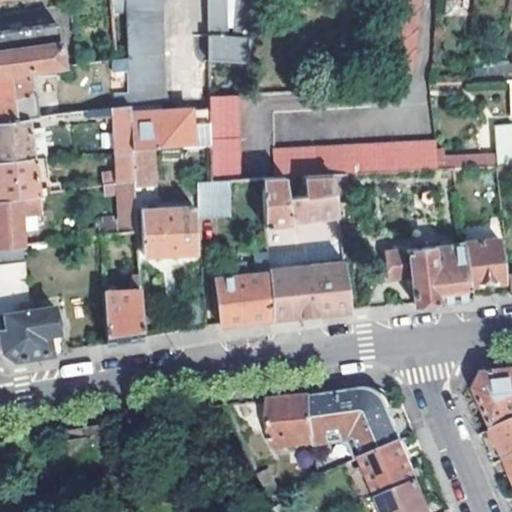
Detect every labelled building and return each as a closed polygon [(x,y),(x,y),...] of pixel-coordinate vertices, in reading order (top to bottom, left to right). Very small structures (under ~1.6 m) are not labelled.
[(108,0),(111,21),(129,19),(127,0),(108,0)] [(164,103),(160,0),(127,0),(129,19),(131,59),(132,103),(164,103)] [(207,0),(209,63),(246,64),(251,0),(207,0)] [(414,71),(420,0),(398,0),(389,90),(390,92),(414,71)] [(0,74),(46,68),(64,66),(54,25),(0,31),(0,74)] [(117,61),(120,106),(130,104),(132,103),(131,59),(117,61)] [(48,95),(46,68),(0,74),(0,124),(13,122),(11,99),(48,95)] [(209,103),(210,112),(210,148),(211,183),(240,182),(236,98),(209,99),(209,103)] [(112,107),(113,114),(114,153),(132,151),(133,149),(131,112),(130,104),(120,106),(112,107)] [(91,117),(113,114),(112,107),(89,110),(91,117)] [(84,119),(91,117),(89,110),(82,111),(84,119)] [(133,149),(210,148),(210,112),(131,112),(133,149)] [(59,123),(58,115),(45,117),(46,124),(59,123)] [(27,120),(13,122),(0,124),(0,163),(30,161),(27,120)] [(511,122),(494,124),(497,164),(511,163),(511,122)] [(434,160),(433,141),(272,151),(273,180),(283,179),(301,178),(328,177),(372,175),(435,172),(434,160)] [(211,183),(210,148),(133,149),(132,151),(135,186),(135,190),(172,189),(172,186),(195,184),(211,183)] [(135,186),(132,151),(114,153),(115,177),(104,178),(105,184),(105,189),(117,188),(135,186)] [(43,160),(30,161),(0,163),(0,200),(43,196),(60,194),(60,189),(54,190),(45,183),(43,160)] [(435,172),(453,171),(493,170),(492,161),(434,160),(435,172)] [(494,178),(511,177),(511,169),(493,170),(494,178)] [(372,175),(328,177),(332,205),(347,203),(345,185),(372,183),(372,175)] [(264,226),(334,216),(332,205),(328,177),(301,178),(303,197),(286,199),(283,179),(273,180),(261,181),(263,211),(264,226)] [(261,181),(240,182),(211,183),(195,184),(197,218),(263,211),(261,181)] [(60,194),(102,190),(105,189),(105,184),(60,189),(60,194)] [(95,228),(96,233),(96,241),(101,240),(112,239),(126,237),(137,236),(135,190),(135,186),(117,188),(117,201),(119,226),(113,227),(113,223),(101,224),(102,228),(95,228)] [(103,202),(117,201),(117,188),(105,189),(102,190),(103,202)] [(0,250),(21,249),(19,217),(40,215),(39,203),(44,203),(43,196),(0,200),(0,250)] [(162,254),(175,253),(195,253),(192,210),(137,211),(141,254),(162,254)] [(72,236),(72,243),(96,241),(96,233),(72,236)] [(138,261),(137,236),(126,237),(127,247),(127,262),(138,261)] [(127,247),(126,237),(112,239),(113,249),(127,247)] [(462,246),(463,248),(468,288),(502,283),(496,242),(462,246)] [(468,288),(463,248),(385,256),(387,281),(410,277),(413,306),(469,300),(468,288)] [(5,332),(0,332),(0,334),(2,353),(16,361),(61,353),(52,309),(28,312),(27,305),(26,305),(21,249),(0,250),(0,317),(3,317),(5,332)] [(269,322),(267,272),(266,252),(253,252),(254,273),(212,280),(219,328),(246,325),(269,322)] [(175,261),(175,253),(162,254),(161,261),(175,261)] [(278,271),(267,272),(269,322),(310,318),(314,317),(350,313),(342,266),(280,271),(278,271)] [(140,294),(104,297),(106,346),(136,341),(142,340),(140,294)] [(203,330),(202,300),(173,303),(176,324),(175,324),(176,334),(203,330)] [(511,371),(486,375),(477,388),(495,430),(511,422),(511,371)] [(376,394),(367,390),(316,398),(310,398),(314,443),(315,446),(342,442),(351,448),(356,459),(400,440),(384,403),(376,394)] [(310,398),(268,402),(272,447),(314,443),(310,398)] [(511,422),(495,430),(492,431),(499,446),(501,445),(507,459),(511,456),(511,422)] [(415,477),(402,444),(360,462),(373,495),(415,477)] [(257,475),(267,498),(277,493),(267,470),(257,475)] [(378,498),(383,511),(429,511),(417,482),(378,498)] [(267,498),(273,511),(285,511),(277,493),(267,498)]
